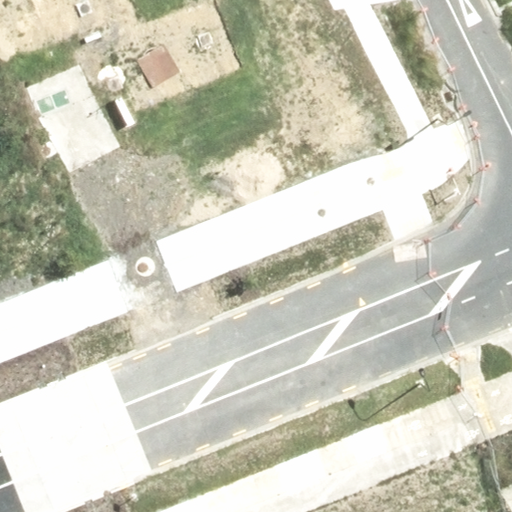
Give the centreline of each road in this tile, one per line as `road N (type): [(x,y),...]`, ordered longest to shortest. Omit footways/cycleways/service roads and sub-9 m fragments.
road 1 (residential): [(0,431),(511,225)]
road 2 (residential): [(511,303),(0,508)]
road 3 (residential): [(511,126),(450,0)]
